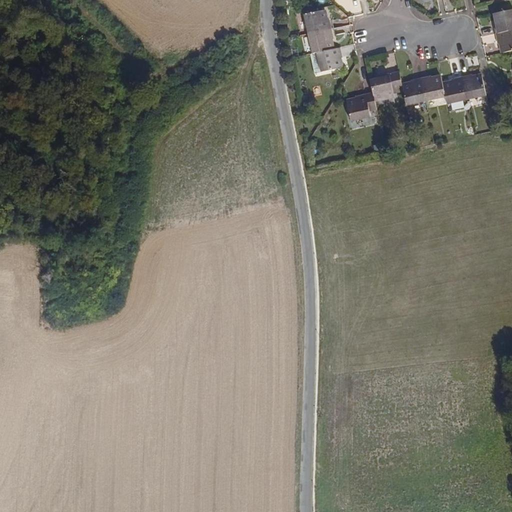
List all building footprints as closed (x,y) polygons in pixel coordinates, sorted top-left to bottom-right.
[(327,19),(325,9),(303,14),(307,35),(332,29),(329,19),(327,19)] [(511,29),(511,9),(494,13),(496,22),(493,23),(495,34),(511,29)] [(334,49),(332,40),(334,40),(332,29),(307,35),(312,54),(317,53),(334,49)] [(511,50),(511,29),(495,34),(497,43),(501,42),(503,52),(511,50)] [(340,58),(342,57),(340,48),(334,49),(317,53),(322,72),(342,68),(340,58)] [(402,92),(401,87),(398,74),(378,78),(379,81),(370,83),(372,95),(374,104),(394,100),(392,94),(402,92)] [(444,95),(442,85),(440,79),(431,81),(429,74),(420,76),(425,99),(444,95)] [(425,99),(420,76),(410,78),(411,85),(401,87),(402,92),(404,103),(425,99)] [(485,92),(481,76),(472,78),(472,76),(461,78),(464,97),(485,92)] [(464,97),(461,78),(452,80),(452,83),(442,85),(444,95),(445,101),(464,97)] [(376,113),(374,104),(372,95),(356,99),(356,102),(346,104),(350,124),(371,119),(370,114),(376,113)]
